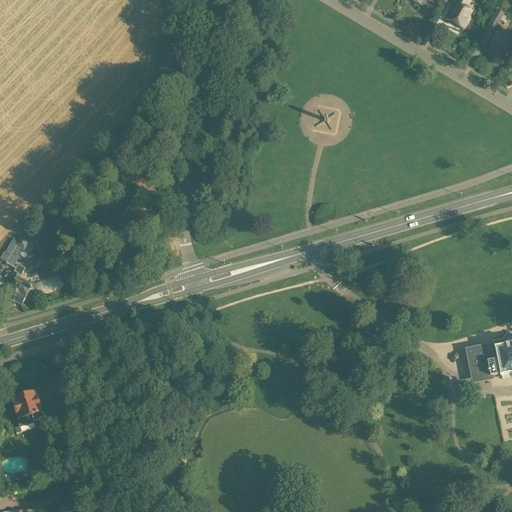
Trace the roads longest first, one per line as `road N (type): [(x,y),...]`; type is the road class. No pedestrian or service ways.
road 1 (residential): [(197,284),(184,210),(211,0)]
road 2 (primary): [(511,192),(254,267)]
road 3 (residential): [(511,107),(331,0)]
road 4 (unclassified): [(78,511),(81,335)]
road 5 (primary): [(81,319),(197,284)]
